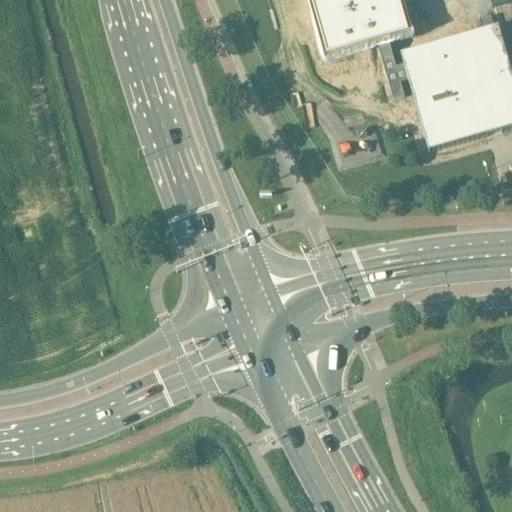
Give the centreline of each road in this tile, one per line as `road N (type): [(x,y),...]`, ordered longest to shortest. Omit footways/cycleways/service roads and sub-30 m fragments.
road 1 (secondary): [(127,0),(170,149),(233,312)]
road 2 (secondary): [(274,295),(165,0)]
road 3 (secondary): [(0,450),(89,428),(254,360)]
road 4 (secondary): [(233,312),(77,384),(0,404)]
road 5 (secondary): [(511,249),(423,257),(274,295)]
road 6 (secondary): [(295,344),(396,316),(511,301)]
road 7 (secondary): [(380,511),(295,344)]
road 8 (secondary): [(254,360),(331,511)]
